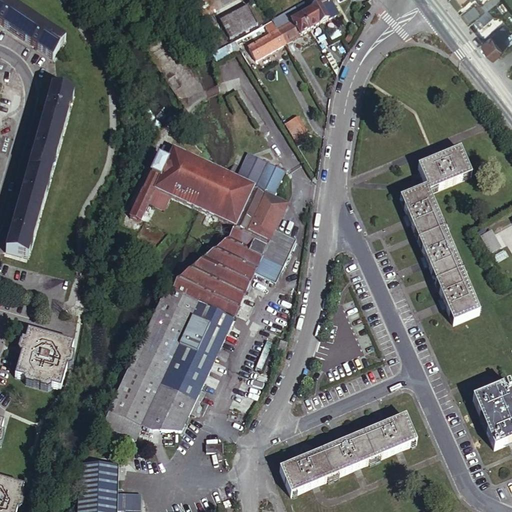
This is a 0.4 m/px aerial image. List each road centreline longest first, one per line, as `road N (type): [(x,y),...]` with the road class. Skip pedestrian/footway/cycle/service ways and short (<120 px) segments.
road 1 (residential): [(246,453),(289,381),(332,194)]
road 2 (unknown): [(246,453),(192,481),(175,450),(252,300)]
road 3 (residential): [(411,375),(332,194)]
road 4 (residential): [(411,375),(246,453)]
road 5 (residential): [(501,511),(455,477),(411,375)]
road 6 (residential): [(0,51),(21,67),(28,90),(0,197)]
road 7 (unknown): [(332,194),(306,186),(237,94)]
road 8 (secondary): [(432,9),(511,111)]
road 9 (residential): [(346,96),(371,60),(432,9)]
